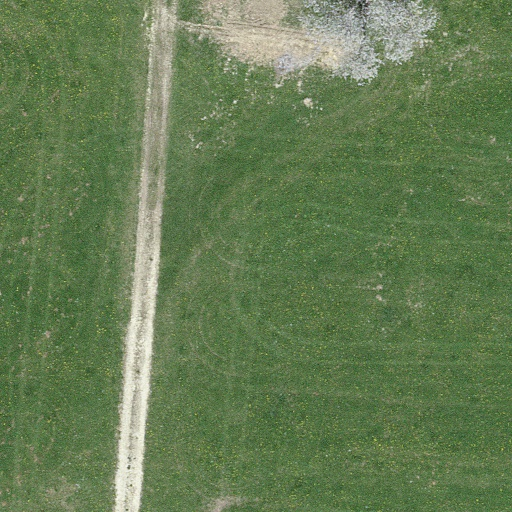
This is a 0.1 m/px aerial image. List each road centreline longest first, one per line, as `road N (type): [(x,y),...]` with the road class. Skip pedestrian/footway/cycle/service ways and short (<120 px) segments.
road 1 (track): [(155,0),(125,511)]
road 2 (track): [(138,293),(307,150),(422,0)]
